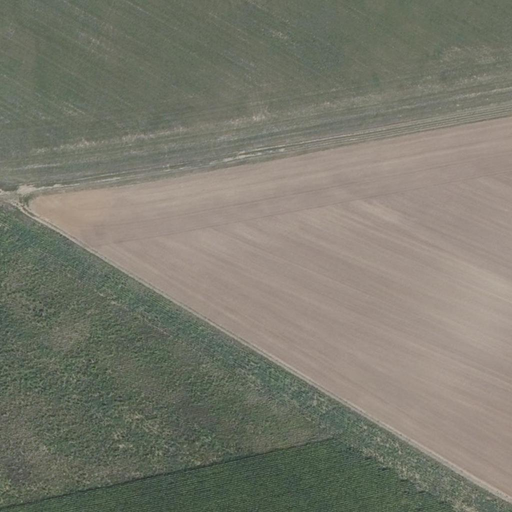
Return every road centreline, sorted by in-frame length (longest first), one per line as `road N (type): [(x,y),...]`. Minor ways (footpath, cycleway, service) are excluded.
road 1 (track): [(0,196),(373,419),(511,491)]
road 2 (track): [(0,195),(511,112)]
